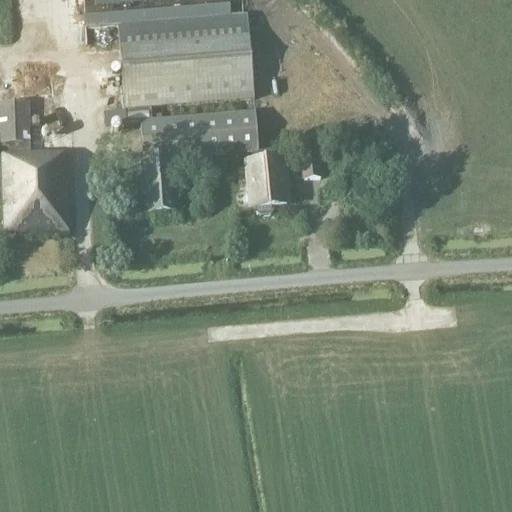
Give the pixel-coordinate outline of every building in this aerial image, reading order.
[(44,0),(25,0),(23,14),(42,17),(44,0)] [(152,124),(151,111),(253,102),(246,17),(117,27),(125,126),(152,124)] [(0,107),(0,156),(40,155),(40,134),(30,134),(28,106),(0,107)] [(139,126),(142,165),(173,163),(251,156),(258,155),(255,116),(152,125),(139,126)] [(303,184),(321,181),(318,153),(299,155),(303,184)] [(251,156),(252,165),(274,162),(273,154),(258,155),(251,156)] [(0,156),(0,157),(0,158),(2,238),(69,236),(66,158),(42,157),(41,155),(40,155),(0,156)] [(274,162),(252,165),(249,166),(252,193),(248,194),(250,212),(254,212),(254,216),(259,219),(269,218),(273,214),(272,211),(288,209),(283,161),(274,162)] [(173,163),(142,165),(146,216),(175,214),(173,163)]
